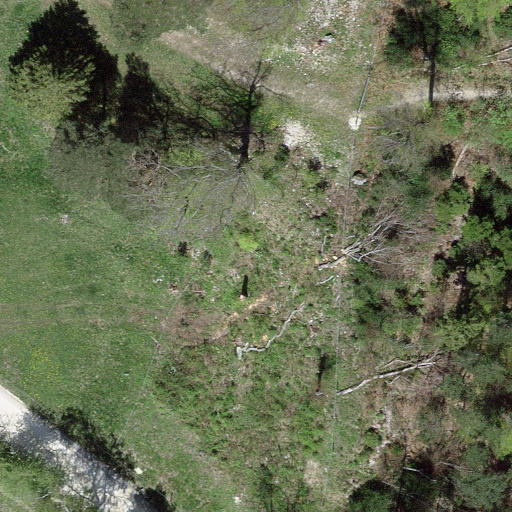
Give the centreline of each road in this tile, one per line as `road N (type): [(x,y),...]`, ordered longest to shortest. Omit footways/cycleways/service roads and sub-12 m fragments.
road 1 (track): [(111,0),(210,65),(307,100),(511,99)]
road 2 (unclassified): [(113,511),(0,415)]
